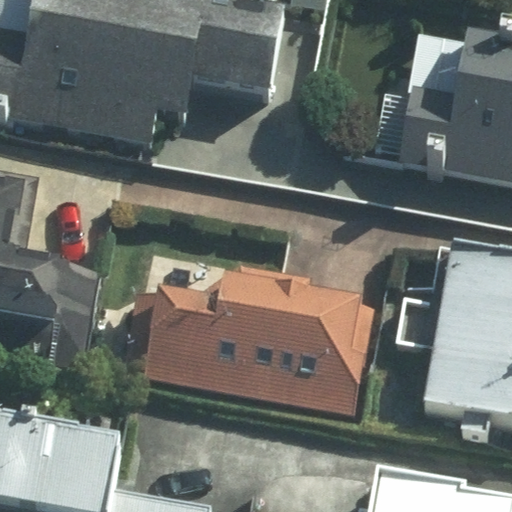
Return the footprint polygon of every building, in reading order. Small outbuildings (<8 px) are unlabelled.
[(185,147),(191,107),(266,119),(278,44),(38,7),(30,56),(0,51),(0,143),(153,167),(157,142),(185,147)] [(511,66),(419,52),(404,154),(399,187),(511,204),(511,66)] [(95,291),(21,279),(35,195),(0,188),(0,365),(80,379),(95,291)] [(511,276),(452,265),(421,429),(511,446),(511,276)] [(356,330),(306,322),(311,296),(237,284),(185,324),(136,317),(124,394),(350,431),(363,356),(352,354),(356,330)] [(150,511),(111,505),(122,441),(0,420),(0,511),(150,511)] [(475,511),(381,496),(378,511),(475,511)]
